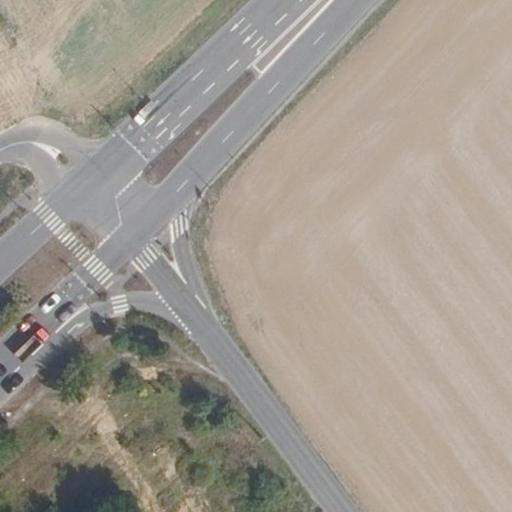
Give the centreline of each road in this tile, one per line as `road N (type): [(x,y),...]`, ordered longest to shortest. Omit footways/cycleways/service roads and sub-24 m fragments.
road 1 (primary): [(179,190),(359,0)]
road 2 (tertiary): [(191,307),(342,511)]
road 3 (primary): [(279,0),(109,164)]
road 4 (tertiary): [(40,326),(126,301),(191,307)]
road 5 (primary): [(40,326),(132,236)]
